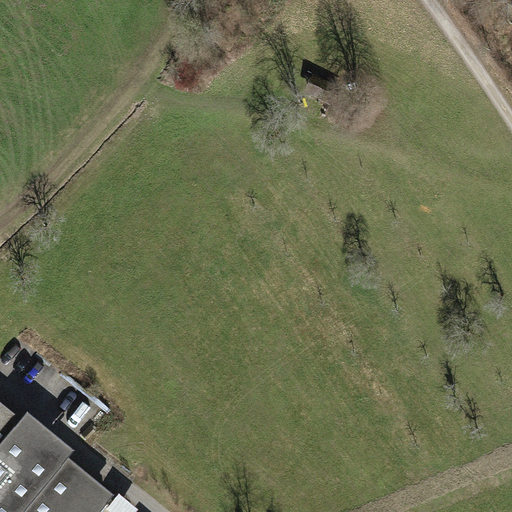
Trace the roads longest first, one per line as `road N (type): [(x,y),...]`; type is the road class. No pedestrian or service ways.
road 1 (track): [(0,223),(84,148),(144,74)]
road 2 (track): [(511,119),(425,0)]
